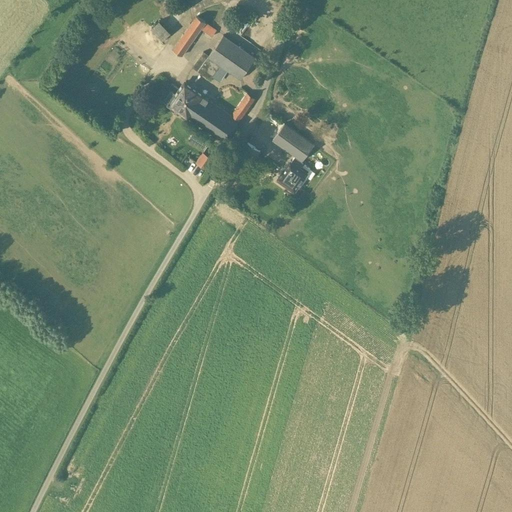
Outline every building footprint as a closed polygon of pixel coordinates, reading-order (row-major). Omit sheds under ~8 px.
[(217,30),(206,22),(196,16),(173,49),(182,56),(202,29),(213,36),(217,30)] [(161,20),(151,28),(162,40),(171,32),(161,20)] [(224,34),(209,55),(203,51),(192,67),(210,79),(220,65),(240,79),(256,57),(224,34)] [(242,44),(248,51),(252,47),(246,41),(242,44)] [(195,106),(188,116),(224,141),(240,120),(255,98),(247,92),(231,114),(184,83),(180,89),(179,90),(187,96),(185,98),(195,106)] [(172,90),(165,100),(169,104),(188,116),(195,106),(185,98),(187,96),(179,90),(177,94),(172,90)] [(303,160),(315,144),(285,122),(272,139),(295,155),(295,157),(291,161),(278,178),(294,190),(298,185),(301,188),(305,182),(302,180),(305,175),(311,178),(315,172),(310,169),(310,168),(304,164),(301,168),(300,167),(304,163),(302,161),(302,160),(303,160)] [(246,171),(260,150),(247,141),(232,162),(246,171)] [(207,169),(214,159),(203,151),(196,162),(207,169)]
